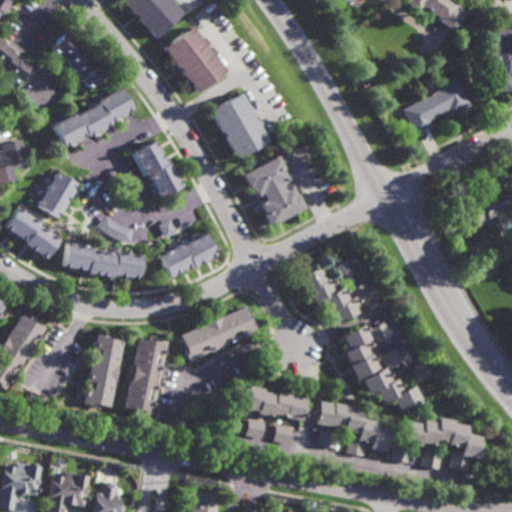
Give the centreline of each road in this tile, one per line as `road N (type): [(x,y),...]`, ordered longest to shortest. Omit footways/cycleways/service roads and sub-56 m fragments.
road 1 (residential): [(511,128),(182,301),(133,309),(81,304),(0,264)]
road 2 (residential): [(508,511),(0,423)]
road 3 (secondary): [(511,395),(453,318),(269,0)]
road 4 (residential): [(77,0),(170,113),(301,354)]
